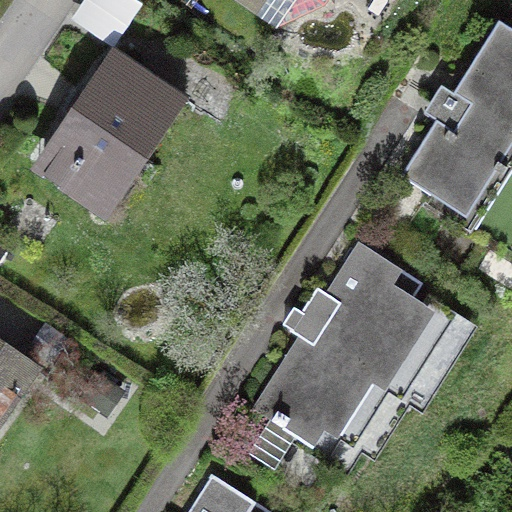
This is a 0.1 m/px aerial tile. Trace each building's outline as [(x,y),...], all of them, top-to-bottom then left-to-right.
[(327,0),(255,0),(261,4),(254,13),(276,28),(324,5),(327,0)] [(453,131),(435,120),(400,176),(506,239),(511,230),(511,29),(498,20),(453,93),(470,103),(453,131)] [(115,59),(42,167),(109,212),(183,103),(115,59)] [(412,297),(421,283),(358,243),(253,407),(333,458),(385,377),(398,385),(442,316),(412,297)] [(0,420),(37,367),(0,340),(0,420)] [(269,511),(211,475),(187,511),(269,511)]
